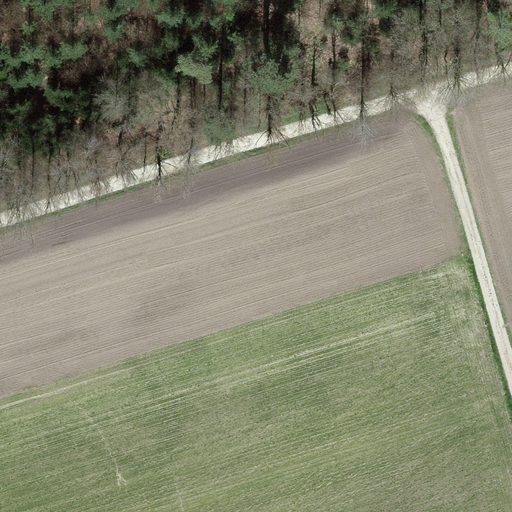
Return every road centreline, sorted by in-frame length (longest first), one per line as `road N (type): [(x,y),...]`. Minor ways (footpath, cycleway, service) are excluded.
road 1 (track): [(0,226),(511,74)]
road 2 (track): [(427,95),(511,378)]
